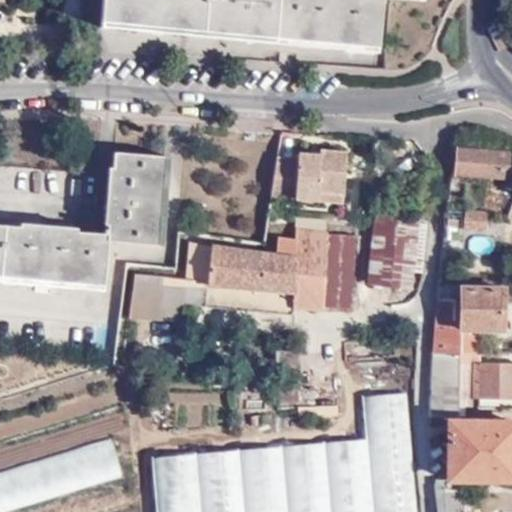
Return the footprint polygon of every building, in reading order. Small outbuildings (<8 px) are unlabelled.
[(102,0),(100,22),(377,47),(381,0),(412,0),(417,0),(102,0)] [(295,160),(275,158),(270,196),(313,201),(316,180),(341,181),(344,152),(316,149),(315,155),(297,153),(295,160)] [(511,181),(511,155),(452,152),(450,178),(511,181)] [(160,196),(164,161),(110,156),(109,172),(104,171),(97,236),(71,234),(72,230),(14,225),(13,228),(0,227),(0,279),(31,283),(30,294),(48,295),(48,284),(100,288),(104,245),(154,249),(158,212),(164,213),(165,196),(160,196)] [(484,187),(483,208),(499,209),(501,189),(484,187)] [(408,289),(416,214),(373,211),(365,286),(408,289)] [(481,215),(458,213),(457,231),(480,232),(481,215)] [(129,283),(124,327),(179,329),(181,314),(289,317),(289,312),(348,314),(353,236),(320,236),(322,221),(295,219),(292,247),(275,247),(275,262),(261,260),(207,255),(204,287),(204,291),(157,284),(129,283)] [(451,221),(442,220),(441,227),(450,228),(451,221)] [(489,251),(490,237),(469,236),(468,249),(489,251)] [(433,301),(428,354),(465,355),(473,356),(474,337),(456,337),(456,332),(498,331),(498,290),(456,290),(456,301),(433,301)] [(297,353),(280,354),(281,372),(298,371),(297,353)] [(428,354),(426,401),(463,401),(465,364),(465,355),(428,354)] [(465,355),(465,364),(473,365),(473,356),(465,355)] [(511,364),(473,365),(472,401),(511,401),(511,364)] [(274,368),(253,369),(254,390),(275,389),(274,368)] [(299,404),(298,390),(285,390),(285,405),(299,404)] [(414,511),(405,409),(361,413),(364,456),(149,474),(152,511),(414,511)] [(443,511),(463,511),(463,483),(511,484),(511,423),(446,421),(445,483),(443,483),(443,511)] [(111,439),(0,471),(0,511),(3,511),(122,478),(111,439)]
